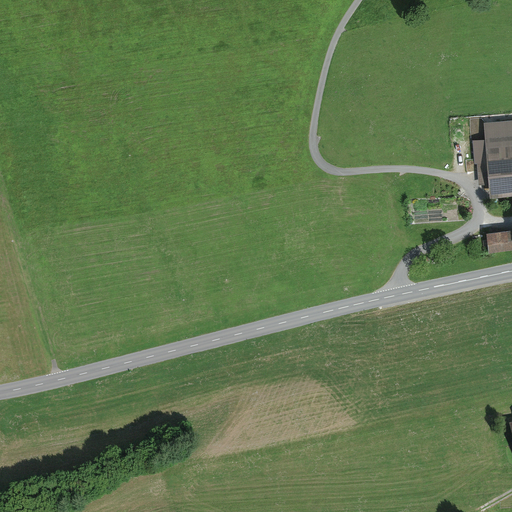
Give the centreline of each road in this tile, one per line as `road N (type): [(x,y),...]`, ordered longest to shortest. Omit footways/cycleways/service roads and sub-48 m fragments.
road 1 (primary): [(511,270),(0,392)]
road 2 (track): [(360,0),(327,63),(315,155),(337,170),(457,178),(478,205),(477,221),(460,236),(406,263),(402,294)]
